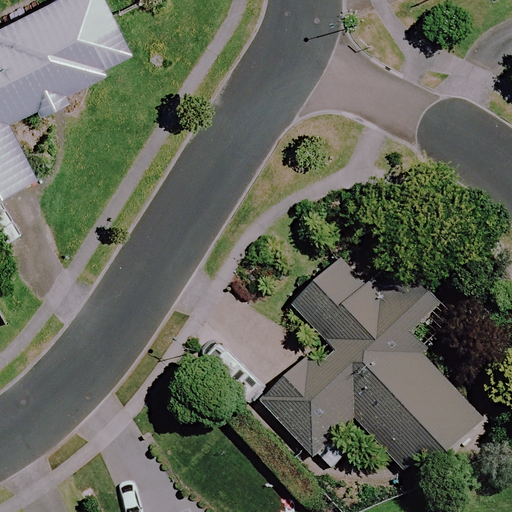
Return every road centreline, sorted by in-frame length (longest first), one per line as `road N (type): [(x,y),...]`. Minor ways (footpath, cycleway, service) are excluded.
road 1 (residential): [(0,436),(91,358),(286,59)]
road 2 (residential): [(286,59),(479,147),(511,173)]
